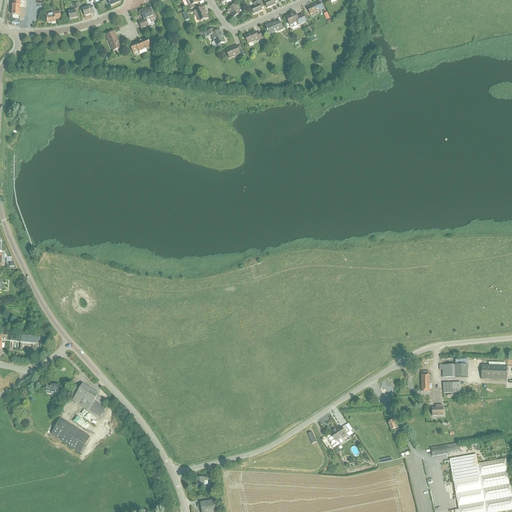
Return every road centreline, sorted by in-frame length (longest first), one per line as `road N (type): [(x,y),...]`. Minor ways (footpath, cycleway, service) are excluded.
road 1 (unclassified): [(511,338),(417,353),(260,451),(172,474)]
road 2 (tertiary): [(172,474),(153,438),(70,343)]
road 3 (tertiary): [(70,343),(27,276),(0,210)]
road 4 (residential): [(208,0),(232,31),(307,0)]
